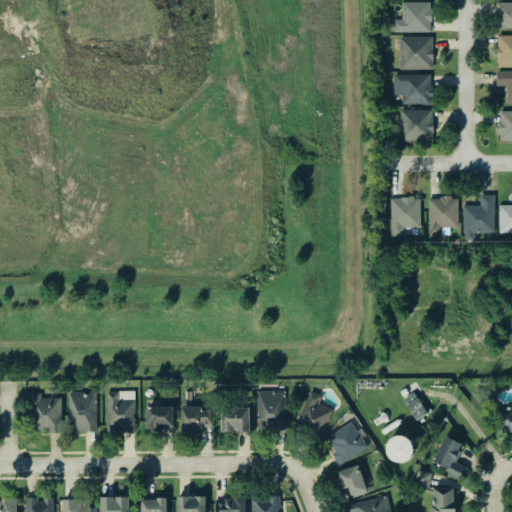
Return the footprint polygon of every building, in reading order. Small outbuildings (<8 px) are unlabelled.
[(393,32),(431,31),(431,1),(401,2),(402,19),(393,19),(393,32)] [(511,34),(497,35),(497,66),(511,66),(511,34)] [(432,69),(433,37),(400,36),(399,68),(432,69)] [(511,70),(497,71),(497,85),(506,85),(507,103),(511,102),(511,70)] [(403,104),(432,103),(431,73),(393,74),(394,95),(402,95),(403,104)] [(433,110),(397,109),(396,133),(400,133),(400,141),(433,141),(433,110)] [(511,110),(499,111),(499,140),(511,139),(511,110)] [(494,194),(480,195),(480,204),(463,204),(463,235),(495,235),(494,194)] [(390,198),(391,235),(405,235),(404,228),(421,227),(420,197),(390,198)] [(511,204),(498,205),(499,233),(511,232),(511,204)] [(257,429),(285,429),(285,391),(257,390),(257,429)] [(322,396),(309,390),(294,426),(320,437),(332,409),(319,403),(322,396)] [(97,392),(68,391),(68,418),(76,418),(76,430),(96,431),(97,392)] [(135,391),(107,391),(106,430),(134,431),(135,391)] [(404,397),(415,420),(426,414),(415,392),(404,397)] [(62,398),(40,397),(41,393),(30,393),(29,430),(61,431),(62,398)] [(173,425),(173,406),(146,407),(146,432),(160,432),(160,426),(173,425)] [(221,432),(250,431),(249,406),(221,407),(221,432)] [(511,406),(497,407),(498,430),(511,429),(511,406)] [(181,408),(181,430),(212,429),(212,407),(181,408)] [(325,436),(341,464),(368,448),(352,421),(325,436)] [(464,444),(445,435),(433,461),(452,470),(464,444)] [(387,438),(388,461),(413,460),(412,437),(387,438)] [(348,487),(352,497),(368,491),(359,466),(337,474),(342,489),(348,487)] [(414,489),(428,490),(430,472),(416,470),(414,489)] [(432,488),(432,511),(455,511),(455,487),(432,488)] [(53,511),(53,496),(41,497),(26,497),(26,511),(53,511)] [(129,511),(129,496),(100,497),(100,511),(129,511)] [(177,496),(177,511),(205,511),(206,496),(177,496)] [(252,496),(251,511),(279,511),(279,496),(252,496)] [(347,503),(348,511),(391,511),(388,496),(347,503)] [(245,511),(246,498),(215,497),(214,511),(245,511)] [(166,511),(166,498),(141,499),(140,511),(166,511)] [(63,499),(62,511),(92,511),(93,499),(63,499)] [(0,511),(16,511),(17,501),(0,500),(0,511)]
